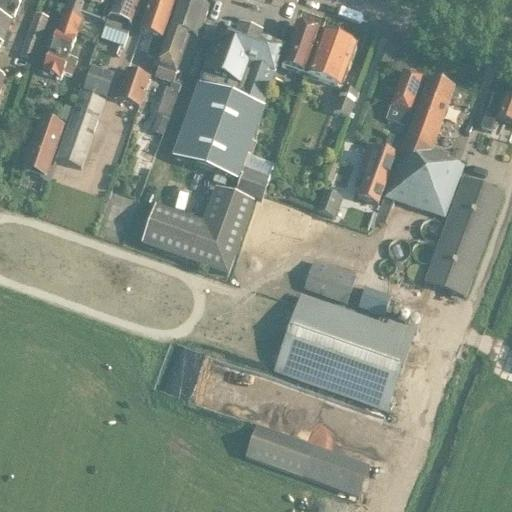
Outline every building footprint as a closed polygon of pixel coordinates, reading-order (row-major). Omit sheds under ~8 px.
[(0,0),(0,10),(13,16),(18,0),(0,0)] [(85,35),(97,39),(110,0),(67,0),(64,9),(83,16),(91,19),(85,35)] [(113,0),(104,26),(127,34),(138,0),(113,0)] [(145,55),(154,59),(155,59),(174,0),(150,0),(139,34),(151,38),(145,55)] [(153,77),(171,83),(174,74),(175,75),(189,37),(197,39),(208,7),(187,0),(174,0),(155,59),(154,59),(152,66),(157,68),(153,77)] [(43,72),(60,79),(62,73),(71,76),(77,59),(68,56),(83,16),(64,9),(43,72)] [(20,55),(32,60),(48,18),(35,13),(20,55)] [(0,44),(9,19),(0,15),(0,44)] [(264,107),(261,106),(282,46),(220,24),(172,157),(237,181),(264,107)] [(280,67),(304,75),(319,32),(295,24),(280,67)] [(319,32),(304,75),(340,88),(355,45),(319,32)] [(82,89),(105,97),(113,73),(91,65),(82,89)] [(114,98),(139,107),(149,76),(125,68),(114,98)] [(385,119),(405,126),(409,115),(423,77),(403,69),(389,107),(385,119)] [(432,147),(453,87),(426,78),(383,197),(393,201),(444,219),(463,166),(445,159),(448,152),(432,147)] [(63,101),(74,105),(79,91),(68,88),(63,101)] [(332,112),(348,118),(357,93),(341,88),(332,112)] [(55,160),(81,168),(104,100),(79,91),(74,105),(73,108),(68,123),(55,160)] [(480,128),(490,131),(494,118),(511,124),(511,99),(492,93),(485,115),(480,128)] [(153,113),(167,118),(174,99),(160,94),(153,113)] [(60,120),(68,123),(73,108),(65,105),(60,120)] [(42,180),(49,182),(54,167),(50,165),(63,127),(41,118),(23,169),(43,176),(42,180)] [(386,133),(382,146),(396,151),(400,138),(386,133)] [(364,173),(356,197),(377,205),(396,154),(368,144),(358,171),(364,173)] [(237,191),(262,200),(268,183),(243,173),(237,191)] [(424,282),(463,297),(502,193),(463,178),(424,282)] [(316,211),(332,217),(340,196),(328,192),(331,183),(327,181),(316,211)] [(140,243),(226,274),(252,202),(214,188),(202,223),(153,206),(140,243)] [(375,219),(385,223),(393,201),(383,197),(375,219)] [(303,290),(345,305),(355,276),(313,261),(303,290)] [(357,307),(379,315),(383,316),(383,314),(390,296),(365,287),(357,307)] [(388,319),(389,316),(383,314),(383,316),(379,315),(376,321),(300,294),(272,372),(386,413),(416,329),(388,319)] [(256,425),(244,457),(357,498),(369,466),(256,425)]
